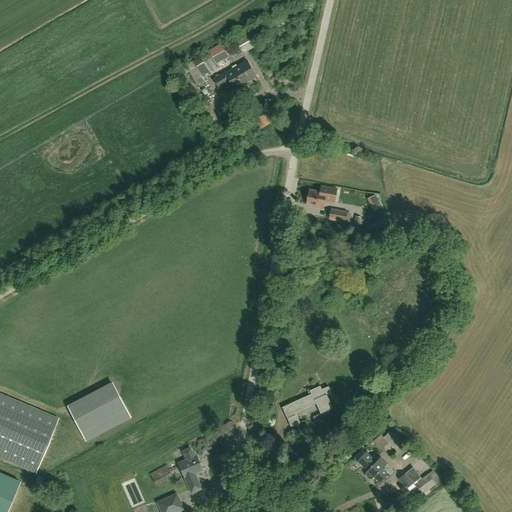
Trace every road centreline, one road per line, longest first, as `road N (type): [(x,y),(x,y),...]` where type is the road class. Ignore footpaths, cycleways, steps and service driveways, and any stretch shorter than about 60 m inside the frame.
road 1 (unclassified): [(227,511),(295,151)]
road 2 (unclassified): [(0,289),(224,166),(295,151)]
road 3 (unclassified): [(295,151),(329,0)]
